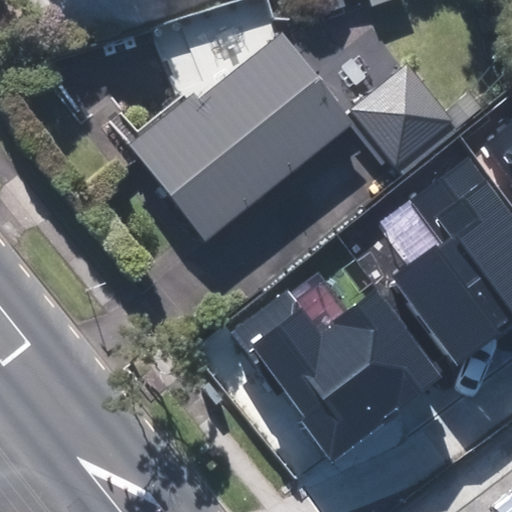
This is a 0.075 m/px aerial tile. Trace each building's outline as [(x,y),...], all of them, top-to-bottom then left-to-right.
[(45,0),(45,3),(164,17),(165,0),(45,0)] [(312,0),(316,11),(341,4),(339,0),(312,0)] [(124,141),(199,236),(347,118),(275,30),(192,95),(189,90),(124,141)] [(346,106),(391,162),(445,118),(401,63),(346,106)] [(444,109),(457,126),(478,110),(464,92),(444,109)] [(511,134),(511,92),(492,110),(511,134)] [(511,215),(402,299),(422,325),(388,351),(425,401),(462,374),(484,402),(511,381),(511,215)]
